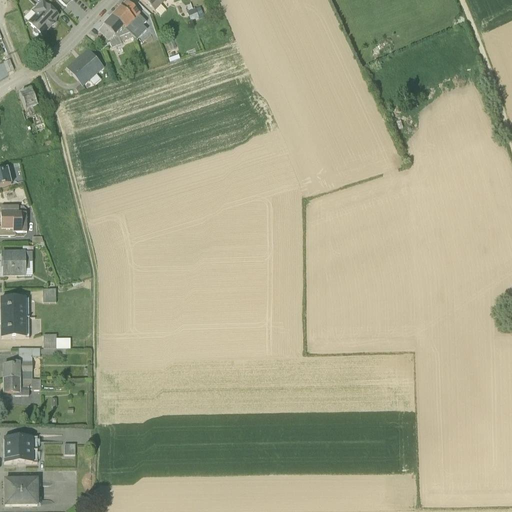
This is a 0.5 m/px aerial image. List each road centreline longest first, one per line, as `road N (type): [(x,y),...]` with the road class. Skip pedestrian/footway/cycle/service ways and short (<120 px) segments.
road 1 (unclassified): [(460,0),(511,147)]
road 2 (residential): [(112,0),(39,68),(0,92)]
